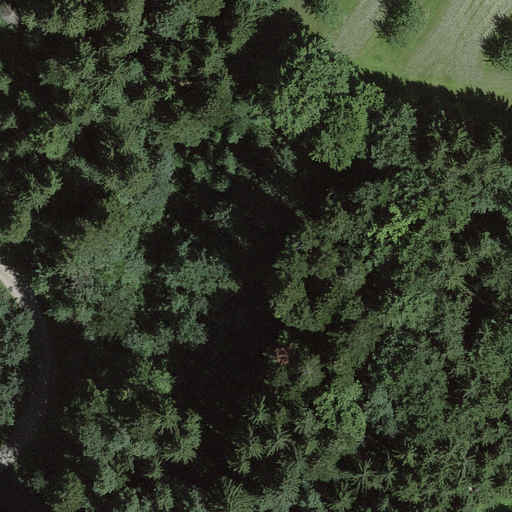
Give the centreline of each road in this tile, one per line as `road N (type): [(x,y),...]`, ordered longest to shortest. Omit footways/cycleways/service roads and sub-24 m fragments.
road 1 (track): [(22,438),(144,444),(211,427),(255,378),(351,115)]
road 2 (track): [(0,271),(21,290),(43,353),(22,438),(0,464)]
